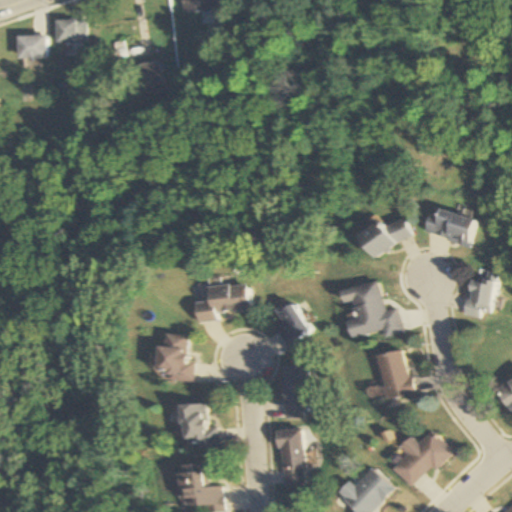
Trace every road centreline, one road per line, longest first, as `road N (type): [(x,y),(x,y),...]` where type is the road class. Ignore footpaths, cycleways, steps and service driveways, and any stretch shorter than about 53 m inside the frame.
road 1 (residential): [(499,457),(440,377),(428,278)]
road 2 (residential): [(261,511),(248,361)]
